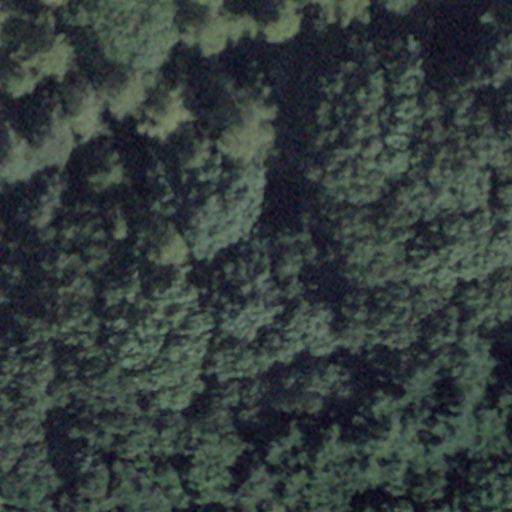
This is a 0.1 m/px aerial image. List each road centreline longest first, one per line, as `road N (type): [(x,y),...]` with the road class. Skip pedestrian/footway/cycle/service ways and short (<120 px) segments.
road 1 (track): [(511,131),(238,49),(211,20),(242,8),(330,42),(511,10)]
road 2 (track): [(238,511),(461,394),(511,316)]
